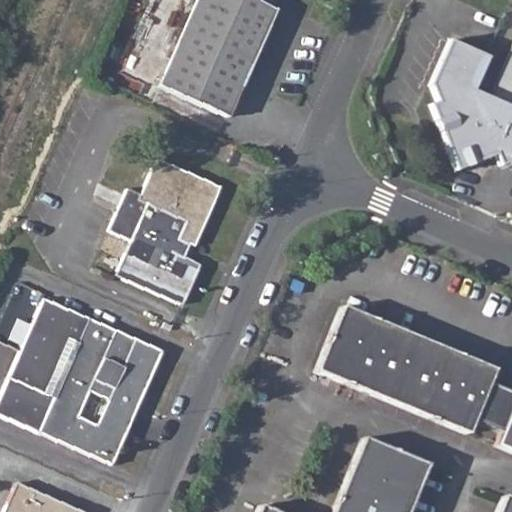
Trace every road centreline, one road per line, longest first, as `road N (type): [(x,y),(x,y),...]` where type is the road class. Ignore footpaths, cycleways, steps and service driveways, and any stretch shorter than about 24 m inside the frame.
road 1 (unknown): [(511,341),(358,278),(343,286),(290,393),(511,482)]
road 2 (unclassified): [(151,511),(307,167)]
road 3 (residential): [(307,167),(511,259)]
road 4 (unclassified): [(307,167),(378,0)]
road 5 (unknown): [(245,511),(290,393)]
